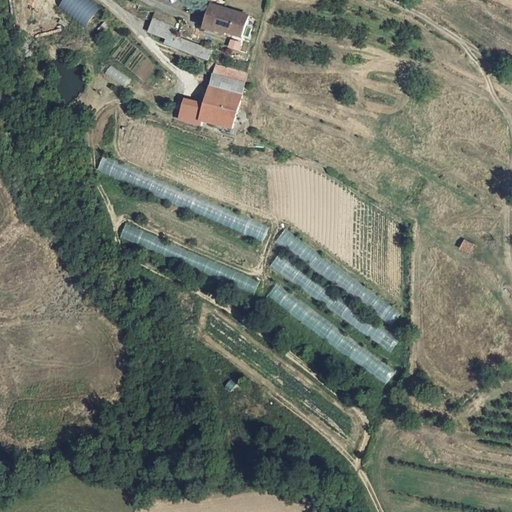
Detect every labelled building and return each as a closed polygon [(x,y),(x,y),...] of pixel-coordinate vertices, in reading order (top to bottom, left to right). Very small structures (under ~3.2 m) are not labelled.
[(250,4),(231,0),(213,0),(208,18),(218,21),(219,17),(227,19),(227,22),(244,27),(250,4)] [(163,43),(174,47),(209,60),(214,50),(172,33),(175,24),(155,16),(150,31),(165,37),(163,43)] [(232,38),(230,49),(240,50),(241,39),(232,38)] [(218,65),(202,119),(234,129),(248,74),(218,65)] [(237,139),(226,136),(224,145),(234,148),(237,139)] [(95,170),(122,182),(128,167),(102,155),(95,170)] [(123,226),(119,239),(142,245),(145,231),(123,226)] [(286,229),(278,240),(298,256),(307,245),(286,229)] [(471,245),(463,242),(459,249),(467,253),(471,245)] [(280,254),(272,266),(300,286),(308,273),(280,254)] [(277,283),(268,296),(302,319),(311,306),(277,283)]
